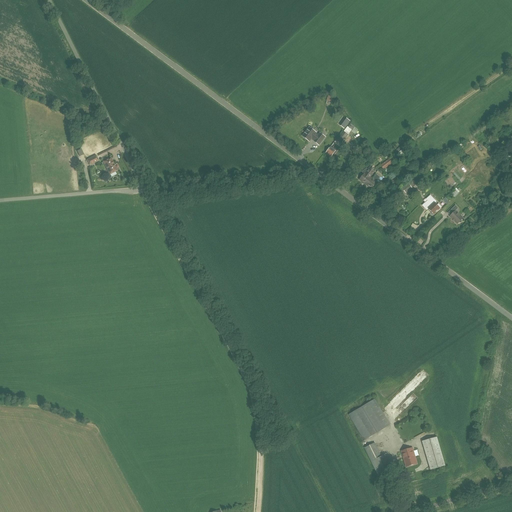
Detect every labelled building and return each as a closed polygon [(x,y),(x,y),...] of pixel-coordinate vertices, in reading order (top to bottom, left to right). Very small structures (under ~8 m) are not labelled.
[(347,127),(343,131),(337,140),(341,144),(347,135),(348,135),(354,127),(350,124),(348,127),(347,127)] [(319,136),(314,133),(315,132),(309,128),(303,136),(309,140),(311,137),(315,140),(315,141),(319,144),(324,137),(320,134),(319,136)] [(330,158),(333,154),(334,155),(340,148),(336,145),(332,149),(330,148),(325,154),(330,158)] [(96,156),(87,160),(90,165),(98,161),(96,156)] [(115,172),(117,171),(111,158),(103,162),(110,175),(111,177),(116,174),(115,172)] [(384,170),(394,162),(390,158),(381,165),(384,170)] [(364,174),(359,180),(366,185),(371,179),(370,178),(376,171),(371,167),(368,170),(367,169),(362,172),(364,174)] [(372,180),(371,179),(366,185),(371,189),(380,178),(376,175),(372,180)] [(451,175),(447,178),(451,184),(456,181),(451,175)] [(402,188),(406,193),(412,188),(416,185),(415,184),(413,181),(409,184),(408,183),(402,188)] [(454,198),(460,191),(456,188),(450,194),(454,198)] [(437,205),(435,203),(436,202),(430,195),(426,199),(427,201),(422,206),(425,209),(427,207),(428,209),(434,215),(440,209),(441,207),(438,204),(437,205)] [(451,210),(454,212),(450,216),(457,224),(459,222),(460,223),(461,223),(461,222),(462,222),(462,221),(462,220),(461,220),(463,218),(456,211),(458,208),(455,205),(451,210)] [(390,425),(375,399),(349,415),(364,441),(390,425)] [(437,436),(422,441),(431,470),(445,465),(437,436)] [(392,471),(385,455),(381,456),(375,443),(365,448),(379,478),(392,471)] [(417,464),(412,448),(401,451),(406,467),(417,464)]
